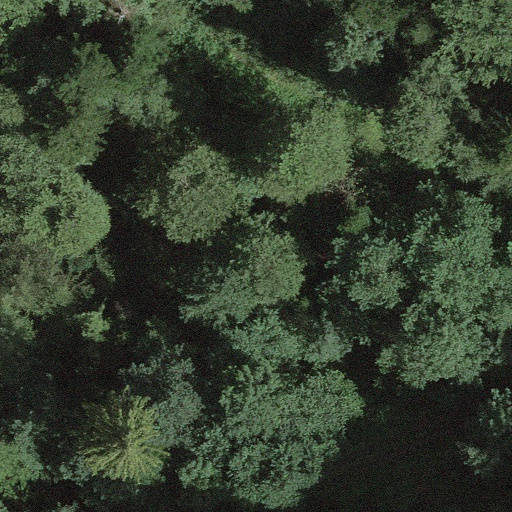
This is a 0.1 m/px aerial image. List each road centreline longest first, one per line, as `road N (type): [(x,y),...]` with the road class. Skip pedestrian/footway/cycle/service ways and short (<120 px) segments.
road 1 (track): [(0,480),(115,484),(239,505),(356,464),(511,384)]
road 2 (track): [(511,182),(303,87),(186,0)]
